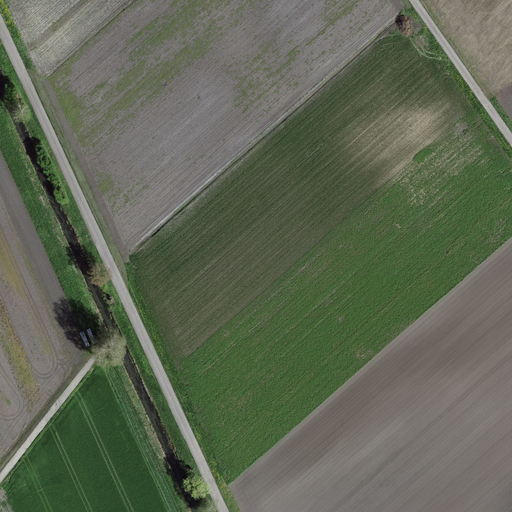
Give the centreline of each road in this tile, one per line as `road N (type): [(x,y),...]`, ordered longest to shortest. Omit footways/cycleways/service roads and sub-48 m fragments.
road 1 (track): [(0,21),(225,511)]
road 2 (track): [(414,0),(511,138)]
